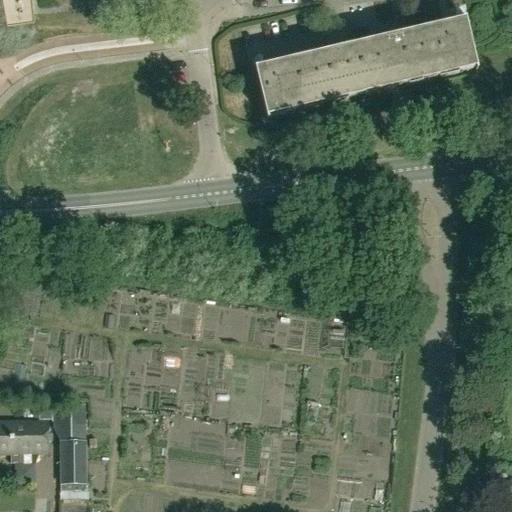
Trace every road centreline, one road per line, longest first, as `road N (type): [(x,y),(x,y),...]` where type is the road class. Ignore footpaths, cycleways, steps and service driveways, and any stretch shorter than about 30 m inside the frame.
road 1 (unclassified): [(422,511),(444,333),(421,168)]
road 2 (tertiary): [(0,211),(214,194)]
road 3 (tertiary): [(214,194),(421,168)]
road 4 (residential): [(214,194),(191,0)]
